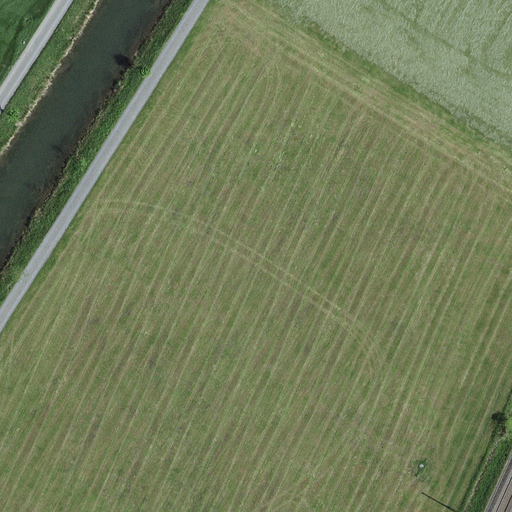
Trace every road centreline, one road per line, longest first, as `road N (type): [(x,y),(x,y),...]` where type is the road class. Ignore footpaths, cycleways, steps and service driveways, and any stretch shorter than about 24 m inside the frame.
road 1 (track): [(210,0),(0,335)]
road 2 (track): [(0,111),(71,0)]
